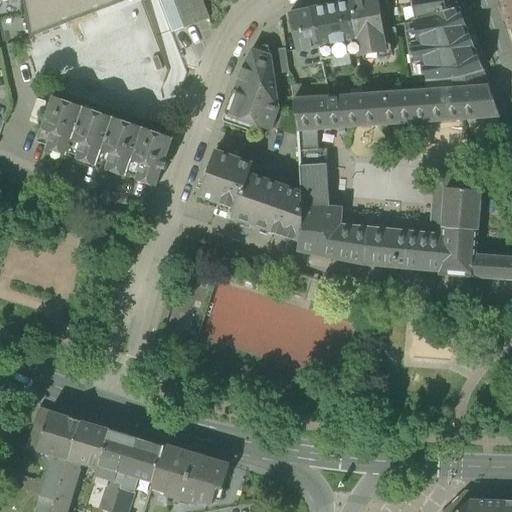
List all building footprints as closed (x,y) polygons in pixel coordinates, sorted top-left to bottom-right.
[(0,0),(0,22),(25,17),(21,0),(9,0),(4,1),(3,0),(0,0)] [(130,0),(22,0),(30,38),(130,0)] [(184,29),(172,0),(159,0),(173,33),(184,29)] [(172,0),(184,29),(204,21),(210,19),(202,0),(172,0)] [(379,0),(366,0),(349,3),(357,42),(359,54),(360,58),(387,53),(387,52),(385,36),(384,31),(379,0)] [(412,0),(416,20),(459,9),(460,9),(456,0),(412,0)] [(511,0),(500,0),(511,41),(511,0)] [(322,61),(359,54),(357,42),(349,3),(312,10),(322,61)] [(426,76),(428,83),(451,80),(484,72),(466,25),(460,10),(459,9),(416,21),(409,23),(418,76),(426,76)] [(323,63),(322,61),(312,10),(290,15),(298,53),(301,68),(323,63)] [(385,36),(387,52),(399,50),(396,28),(384,31),(385,36)] [(226,117),(272,133),(280,110),(275,78),(272,57),(253,51),(251,54),(245,66),(239,80),(239,81),(226,117)] [(272,57),(275,78),(291,75),(289,64),(287,51),(271,53),(272,57)] [(481,192),(480,191),(447,189),(445,213),(443,236),(431,235),(341,226),(343,209),(330,208),(326,152),(318,152),(316,131),(498,118),(501,118),(500,116),(499,116),(489,89),(490,88),(489,86),(484,72),(451,80),(428,83),(429,91),(395,93),(365,96),(330,98),(316,99),(294,100),(298,132),(300,161),(302,193),(303,223),(299,242),(297,252),(365,266),(440,273),(440,276),(511,281),(511,258),(476,256),(481,192)] [(327,85),(315,87),(316,99),(330,98),(327,85)] [(294,100),(316,99),(315,87),(293,90),(294,100)] [(53,97),(53,99),(173,141),(174,140),(53,97)] [(158,185),(173,141),(53,99),(38,142),(48,146),(46,153),(66,160),(69,153),(78,156),(76,163),(97,171),(99,164),(108,167),(105,174),(126,181),(128,174),(137,177),(135,184),(152,190),(154,183),(158,185)] [(232,219),(233,219),(253,164),(216,151),(200,197),(235,210),(232,219)] [(254,165),(253,164),(233,219),(299,242),(303,223),(302,193),(250,175),(254,165)] [(433,211),(445,213),(447,189),(480,191),(481,179),(436,175),(433,211)] [(445,213),(433,211),(431,235),(443,236),(445,213)] [(38,451),(53,456),(69,461),(81,421),(51,412),(40,408),(28,448),(38,451)] [(81,421),(69,461),(80,464),(98,470),(99,467),(110,430),(81,421)] [(110,430),(99,467),(126,475),(137,439),(110,430)] [(137,439),(126,475),(139,480),(153,484),(165,447),(137,439)] [(230,468),(165,447),(153,484),(167,488),(165,495),(199,505),(201,501),(213,505),(218,489),(223,490),(230,468)] [(56,501),(69,461),(53,456),(40,496),(46,498),(56,501)] [(78,469),(80,464),(69,461),(56,501),(53,511),(67,511),(70,506),(81,470),(78,469)] [(96,476),(110,481),(111,476),(124,480),(126,475),(99,467),(98,470),(96,476)] [(124,480),(121,490),(135,494),(139,480),(126,475),(124,480)] [(94,483),(108,487),(110,481),(96,476),(94,483)] [(114,511),(121,490),(124,480),(111,476),(110,481),(108,487),(100,510),(106,511),(114,511)] [(21,477),(18,489),(36,493),(39,480),(21,477)] [(129,511),(135,494),(121,490),(114,511),(129,511)] [(41,511),(53,511),(56,501),(46,498),(41,511)] [(490,511),(491,500),(470,500),(457,511),(490,511)] [(511,511),(511,500),(491,500),(490,511),(511,511)]
